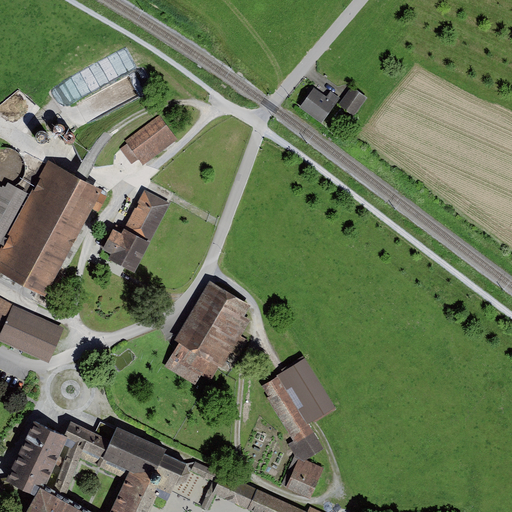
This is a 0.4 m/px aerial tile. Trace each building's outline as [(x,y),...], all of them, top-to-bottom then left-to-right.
[(327,97),(314,88),(299,108),(322,124),(340,99),(330,92),(327,97)] [(367,98),(352,88),(340,105),(354,115),(367,98)] [(176,139),(159,116),(125,141),(143,164),(176,139)] [(65,128),(64,127),(62,126),(61,125),(59,126),(57,126),(56,128),(55,129),(54,131),(55,133),(56,135),(57,136),(59,137),(61,137),(63,136),(64,135),(65,134),(66,132),(66,130),(65,128)] [(48,136),(47,134),(45,133),(43,132),(41,132),(39,133),(38,134),(36,136),(35,138),(36,140),(36,142),(38,144),(40,145),(42,145),(44,145),(46,144),(48,142),(49,140),(49,138),(48,136)] [(76,140),(76,138),(75,137),(74,135),(72,134),(70,134),(68,134),(67,135),(65,136),(64,138),(64,140),(64,142),(65,144),(67,145),(69,146),(71,146),(73,145),(74,144),(75,142),(76,140)] [(102,191),(49,162),(31,194),(0,251),(0,271),(45,295),(92,209),(99,212),(107,197),(100,193),(102,191)] [(0,251),(31,194),(8,182),(5,188),(3,187),(1,189),(0,188),(0,251)] [(169,204),(144,191),(124,230),(150,243),(169,204)] [(135,273),(150,243),(124,230),(121,235),(112,230),(103,250),(112,254),(109,261),(135,273)] [(244,317),(251,306),(210,282),(175,341),(180,344),(172,356),(202,375),(211,380),(220,367),(223,369),(232,353),(239,358),(249,341),(241,336),(250,320),(244,317)] [(0,325),(1,326),(13,305),(0,297),(0,325)] [(0,340),(49,363),(65,328),(13,305),(0,333),(0,340)] [(202,375),(172,356),(165,367),(195,385),(202,375)] [(304,359),(277,376),(278,376),(308,425),(335,409),(304,359)] [(256,376),(246,375),(241,423),(251,424),(256,376)] [(308,425),(278,376),(261,386),(268,397),(266,398),(292,441),(287,444),(296,458),(304,462),(323,450),(308,425)] [(102,459),(111,440),(96,433),(71,421),(65,437),(69,438),(65,446),(69,448),(52,496),(63,503),(80,458),(126,480),(129,472),(102,459)] [(4,483),(36,498),(40,490),(43,491),(65,446),(69,438),(65,437),(34,422),(4,483)] [(129,472),(133,474),(154,474),(177,486),(186,483),(190,474),(186,466),(164,455),(166,450),(117,426),(115,430),(101,423),(96,433),(111,440),(102,459),(129,472)] [(296,458),(294,457),(282,486),(311,498),(323,469),(304,462),(296,458)] [(222,474),(195,462),(191,471),(213,481),(201,508),(208,511),(215,495),(213,494),(222,474)] [(111,511),(149,511),(156,496),(168,501),(177,486),(154,474),(133,474),(129,472),(126,480),(111,511)] [(215,495),(248,510),(257,490),(222,474),(213,494),(215,495)] [(36,498),(28,511),(79,511),(65,504),(63,503),(52,496),(43,491),(40,490),(36,498)] [(305,511),(257,490),(248,510),(253,511),(305,511)]
